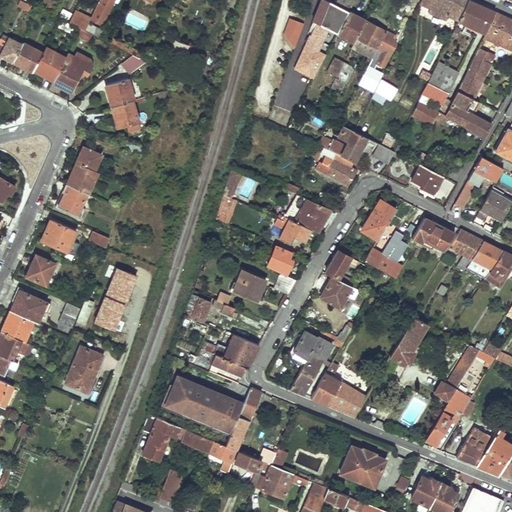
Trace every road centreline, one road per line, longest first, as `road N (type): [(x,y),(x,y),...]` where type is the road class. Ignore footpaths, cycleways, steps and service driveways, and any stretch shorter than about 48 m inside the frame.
road 1 (residential): [(511,249),(377,180),(363,184),(254,368),(264,385),(511,489)]
road 2 (residential): [(0,278),(48,159),(48,131)]
road 3 (residential): [(511,89),(446,206)]
